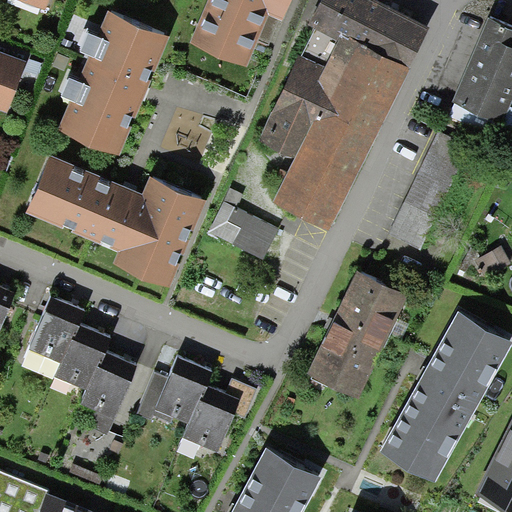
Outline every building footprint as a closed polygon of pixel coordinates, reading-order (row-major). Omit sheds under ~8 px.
[(281,12),(285,0),(199,0),(186,32),(247,57),(268,6),(281,12)] [(328,233),(423,27),(363,0),(322,0),(309,30),(338,43),(325,70),(296,57),(256,146),(291,162),(271,206),(328,233)] [(168,31),(104,5),(97,22),(85,17),(76,40),(92,46),(80,75),(63,68),(55,87),(71,94),(60,122),(121,147),(168,31)] [(511,19),(489,10),(453,101),(500,119),(511,87),(511,19)] [(0,102),(6,105),(26,52),(0,41),(0,102)] [(427,145),(386,232),(418,247),(459,160),(427,145)] [(48,155),(28,205),(127,244),(122,257),(171,276),(205,191),(153,170),(144,192),(48,155)] [(265,257),(278,226),(224,202),(210,233),(265,257)] [(358,394),(407,292),(357,269),(308,371),(358,394)] [(0,327),(14,292),(0,286),(0,327)] [(112,422),(134,360),(120,355),(103,349),(110,330),(99,326),(81,320),(87,304),(70,298),(51,291),(31,345),(64,357),(57,374),(88,385),(79,410),(112,422)] [(510,344),(455,314),(425,367),(379,451),(435,481),(510,344)] [(217,445),(235,399),(203,387),(211,365),(176,352),(157,403),(191,415),(185,433),(217,445)] [(234,373),(229,387),(242,392),(238,404),(250,409),(259,382),(234,373)] [(511,421),(477,495),(511,511),(511,421)] [(293,511),(314,472),(259,443),(229,502),(223,511),(293,511)] [(117,511),(0,466),(0,511),(117,511)]
